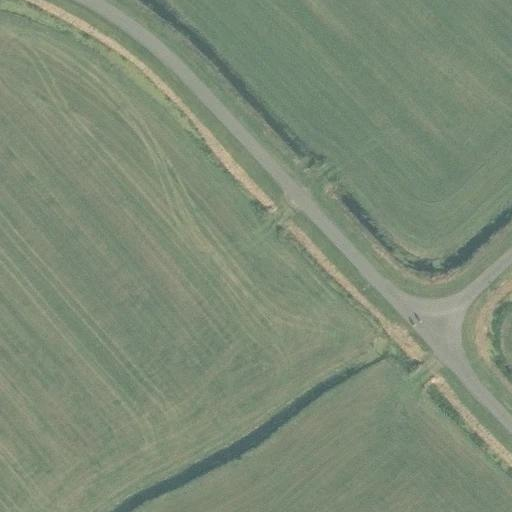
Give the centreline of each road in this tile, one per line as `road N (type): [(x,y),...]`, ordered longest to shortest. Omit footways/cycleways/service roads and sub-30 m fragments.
road 1 (unclassified): [(90,0),(153,43),(431,329)]
road 2 (unclassified): [(431,329),(511,427)]
